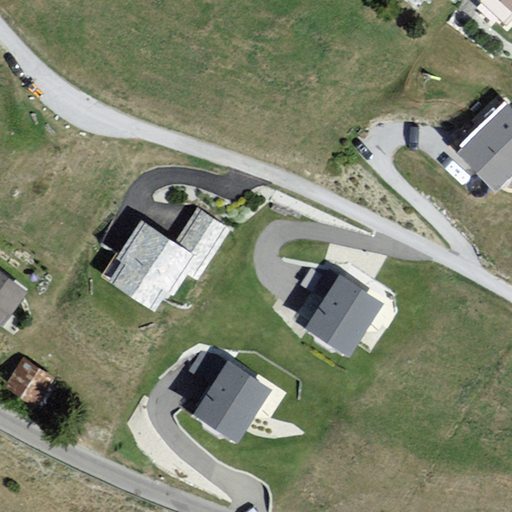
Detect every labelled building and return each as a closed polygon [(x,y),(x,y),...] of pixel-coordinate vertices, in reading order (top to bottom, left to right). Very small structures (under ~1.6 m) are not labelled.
[(511,0),(498,0),(511,11),(511,0)] [(511,172),(511,106),(508,103),(463,148),(499,185),(511,172)] [(197,276),(228,226),(195,206),(175,238),(142,217),(120,254),(128,259),(115,280),(158,307),(170,288),(176,292),(189,271),(197,276)] [(0,324),(25,292),(0,271),(0,324)] [(307,321),(354,349),(385,299),(338,271),(307,321)] [(56,379),(20,356),(1,385),(38,408),(56,379)] [(197,410),(242,438),(274,385),(229,358),(197,410)]
